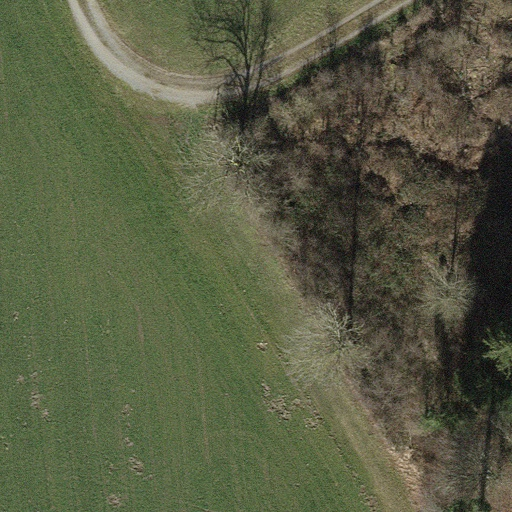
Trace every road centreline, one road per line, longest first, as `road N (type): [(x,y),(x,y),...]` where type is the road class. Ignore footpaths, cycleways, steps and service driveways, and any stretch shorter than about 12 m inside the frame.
road 1 (track): [(162,99),(377,511)]
road 2 (track): [(162,99),(248,99),(403,0)]
road 3 (track): [(84,0),(99,45),(162,99)]
